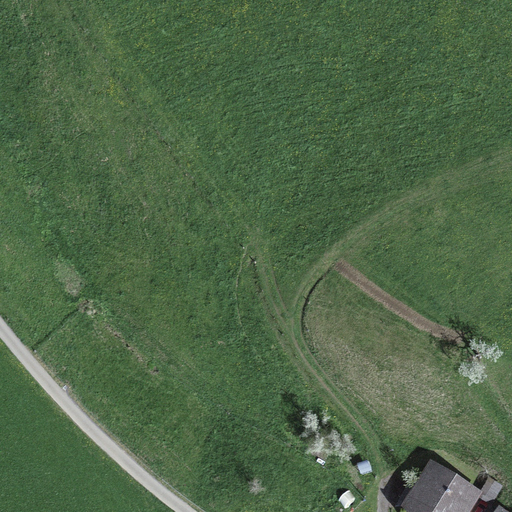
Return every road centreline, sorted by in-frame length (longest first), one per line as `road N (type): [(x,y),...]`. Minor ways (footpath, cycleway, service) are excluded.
road 1 (track): [(511,151),(383,213),(335,251),(298,298),(306,357),(381,463),(384,511)]
road 2 (unclassified): [(0,327),(76,414),(187,511)]
